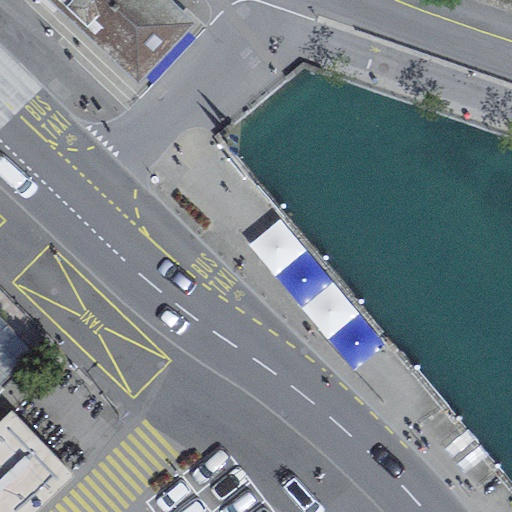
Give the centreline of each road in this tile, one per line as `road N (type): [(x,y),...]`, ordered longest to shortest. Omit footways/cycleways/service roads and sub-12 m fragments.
road 1 (residential): [(70,208),(265,22),(511,106)]
road 2 (tertiary): [(424,511),(341,427),(154,287),(70,208)]
